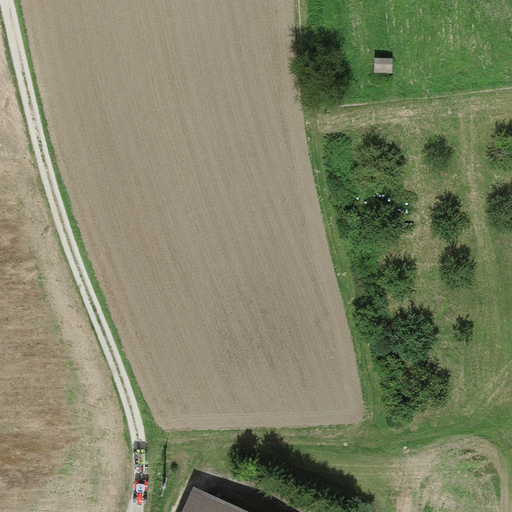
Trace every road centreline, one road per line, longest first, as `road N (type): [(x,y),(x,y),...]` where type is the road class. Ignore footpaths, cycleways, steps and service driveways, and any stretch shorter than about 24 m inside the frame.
road 1 (track): [(305,0),(310,107),(351,272),(369,425),(141,452)]
road 2 (track): [(136,511),(141,452),(69,250),(6,0)]
